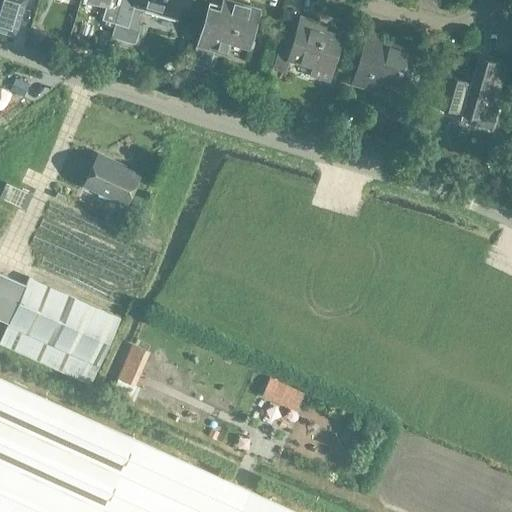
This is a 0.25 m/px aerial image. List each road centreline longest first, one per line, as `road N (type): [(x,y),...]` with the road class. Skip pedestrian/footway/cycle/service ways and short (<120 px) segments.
road 1 (unclassified): [(511,218),(0,48)]
road 2 (track): [(511,399),(174,254)]
road 3 (residential): [(365,0),(447,24),(465,20),(485,0)]
